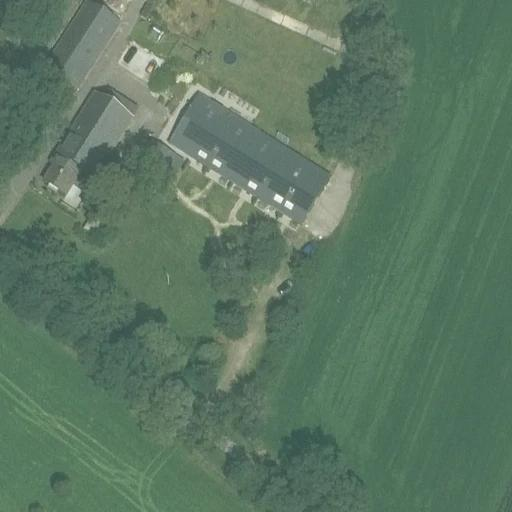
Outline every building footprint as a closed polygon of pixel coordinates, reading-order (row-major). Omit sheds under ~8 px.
[(78,91),(120,26),(86,4),(44,70),(78,91)] [(93,181),(132,119),(95,96),(50,166),(54,168),(43,185),(65,199),(73,187),(77,190),(86,176),(93,181)] [(169,144),(271,207),(302,227),(332,179),(199,97),(169,144)] [(163,188),(179,160),(157,146),(140,174),(163,188)] [(151,243),(166,228),(148,209),(132,224),(151,243)] [(101,278),(103,291),(137,285),(135,272),(101,278)] [(142,328),(159,340),(180,312),(162,299),(142,328)] [(199,369),(213,338),(196,331),(182,361),(199,369)]
